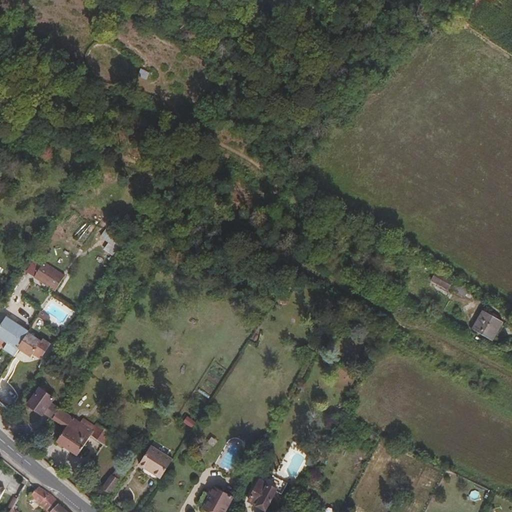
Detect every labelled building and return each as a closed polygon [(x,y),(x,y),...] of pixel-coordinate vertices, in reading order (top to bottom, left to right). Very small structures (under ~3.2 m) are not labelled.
[(100,237),(108,242),(104,249),(112,254),(116,248),(109,243),(114,234),(106,229),(100,237)] [(63,273),(42,260),(33,274),(54,288),(63,273)] [(448,281),(451,276),(440,270),(435,277),(446,284),(448,281)] [(465,284),(451,276),(448,281),(463,289),(465,284)] [(500,318),(481,307),(476,315),(495,326),(500,318)] [(488,337),(495,326),(476,315),(470,327),(488,337)] [(24,353),(34,337),(5,318),(0,325),(0,336),(6,341),(2,348),(13,356),(17,349),(24,353)] [(39,359),(49,345),(42,340),(40,342),(34,337),(24,353),(29,357),(31,354),(39,359)] [(49,368),(56,358),(50,354),(43,364),(49,368)] [(58,408),(50,402),(53,398),(39,388),(28,404),(41,414),(43,412),(51,418),(58,408)] [(76,456),(89,436),(103,446),(111,435),(96,425),(92,431),(58,408),(51,418),(62,426),(53,440),(76,456)] [(159,478),(171,459),(150,446),(139,464),(159,478)] [(108,492),(123,472),(117,468),(102,487),(108,492)] [(264,508),(272,493),(275,487),(258,478),(247,499),(264,508)] [(222,511),(231,496),(213,486),(208,495),(209,496),(204,506),(203,507),(205,508),(205,511),(206,511),(222,511)] [(58,505),(50,496),(36,487),(29,496),(38,503),(46,511),(51,511),(57,506),(58,505)] [(204,506),(209,496),(208,495),(203,492),(197,502),(204,506)] [(269,511),(277,495),(272,493),(264,508),(269,511)]
